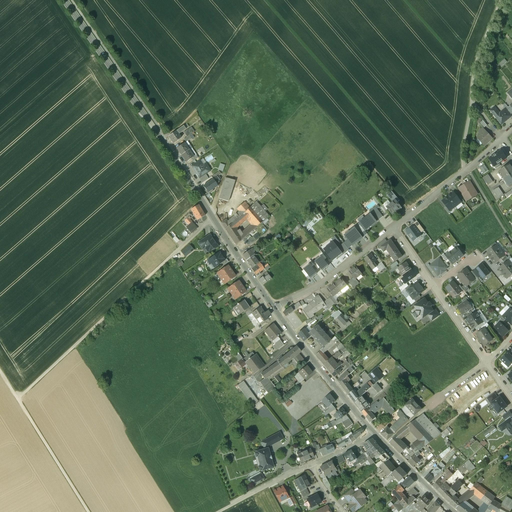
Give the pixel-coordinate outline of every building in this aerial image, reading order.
[(511,112),(508,107),(505,104),(503,106),(505,109),(510,115),(511,113),(511,112)] [(510,115),(505,109),(499,113),(494,107),(490,111),(501,124),(511,116),(510,115)] [(183,126),(168,137),(173,143),(181,138),(178,134),(185,129),(183,126)] [(191,127),(183,132),(187,137),(189,136),(194,132),(191,127)] [(492,138),(483,128),(478,132),(481,135),(477,138),(484,145),(489,140),(489,141),(492,138)] [(184,144),(176,148),(181,155),(188,150),(184,144)] [(188,150),(181,155),(186,162),(191,159),(193,157),(188,150)] [(493,157),(489,159),(492,164),(493,163),(495,166),(494,167),(499,163),(506,159),(501,151),(496,155),(496,154),(493,156),(493,157)] [(199,161),(192,166),(199,178),(210,171),(207,165),(204,167),(199,161)] [(511,167),(509,164),(498,172),(504,179),(511,173),(511,167)] [(485,165),(480,168),(483,174),(488,171),(485,165)] [(219,172),(211,177),(213,179),(216,184),(219,182),(220,179),(218,176),(221,174),(219,172)] [(493,182),(488,175),(483,178),(488,185),(493,182)] [(225,178),(218,199),(228,202),(235,181),(225,178)] [(213,179),(203,186),(207,193),(217,186),(216,184),(213,179)] [(460,189),(466,199),(476,194),(470,183),(460,189)] [(264,187),(256,194),(260,198),(267,191),(264,187)] [(499,187),(493,191),(498,198),(504,195),(499,187)] [(399,201),(390,190),(386,194),(392,202),(395,200),(397,203),(399,201)] [(457,198),(453,193),(448,197),(455,207),(461,203),(461,202),(457,198)] [(455,207),(448,197),(442,201),(446,206),(450,211),(455,207)] [(392,202),(390,204),(391,206),(388,208),(393,215),(399,210),(398,208),(400,207),(397,203),(395,200),(392,202)] [(244,202),(237,209),(239,212),(242,215),(244,213),(249,208),(244,202)] [(269,216),(256,202),(250,207),(263,222),(269,216)] [(198,205),(191,210),(193,214),(201,210),(198,205)] [(263,222),(250,207),(249,208),(244,213),(248,218),(253,224),(256,227),(263,222)] [(371,214),(377,222),(383,217),(376,207),(369,212),(371,214)] [(201,210),(193,214),(197,220),(205,216),(201,210)] [(239,212),(227,222),(232,229),(235,228),(235,227),(248,218),(244,213),(242,215),(239,212)] [(377,222),(371,214),(359,224),(360,225),(365,231),(377,222)] [(225,229),(227,233),(232,229),(227,222),(226,220),(221,223),(225,229)] [(417,221),(412,226),(414,225),(420,234),(424,231),(417,221)] [(189,231),(195,226),(192,222),(190,223),(188,225),(186,227),(189,231)] [(253,224),(245,231),(248,235),(256,227),(253,224)] [(365,231),(360,225),(355,229),(362,238),(367,234),(365,231)] [(413,242),(422,235),(420,234),(414,225),(412,226),(409,229),(408,228),(404,231),(413,242)] [(238,231),(235,227),(235,228),(232,229),(227,233),(229,236),(238,231)] [(352,246),(363,238),(362,238),(355,229),(355,228),(345,236),(348,240),(352,246)] [(242,232),(241,233),(239,230),(238,231),(229,236),(236,245),(248,235),(245,231),(243,233),(242,232)] [(252,234),(238,246),(243,252),(257,240),(252,234)] [(210,235),(198,243),(202,249),(206,246),(209,252),(208,252),(208,253),(217,247),(210,235)] [(331,239),(333,242),(343,254),(336,259),(337,260),(349,250),(348,249),(344,243),(341,245),(335,236),(331,239)] [(352,246),(348,240),(344,243),(348,249),(352,246)] [(379,249),(381,248),(380,247),(387,243),(384,240),(376,246),(379,249)] [(343,254),(333,242),(323,250),(333,261),(336,259),(343,254)] [(387,243),(380,247),(381,248),(383,252),(387,250),(386,249),(392,246),(389,242),(387,243)] [(392,246),(386,249),(387,250),(391,255),(398,251),(393,245),(392,246)] [(492,248),(486,253),(487,255),(490,259),(500,251),(496,245),(492,248)] [(194,250),(190,246),(182,252),(186,257),(194,250)] [(451,252),(458,260),(463,256),(460,252),(457,247),(451,252)] [(250,250),(242,255),(246,261),(253,256),(254,255),(252,252),(254,251),(252,249),(252,248),(250,250)] [(398,251),(391,255),(395,262),(402,257),(398,251)] [(500,251),(490,259),(493,263),(493,262),(495,264),(501,259),(505,256),(500,251)] [(458,260),(451,252),(445,256),(449,261),(452,265),(458,260)] [(224,261),(224,260),(223,259),(223,258),(220,255),(219,253),(208,261),(209,265),(212,263),(215,267),(220,264),(224,261)] [(371,254),(364,259),(370,266),(373,270),(376,267),(377,267),(376,266),(374,263),(376,261),(371,254)] [(445,256),(443,254),(441,256),(445,261),(447,263),(449,261),(445,256)] [(246,261),(251,269),(256,265),(258,263),(253,256),(246,261)] [(322,257),(315,262),(319,268),(322,271),(329,266),(324,260),(322,257)] [(443,263),(439,259),(435,262),(436,264),(431,268),(434,271),(438,276),(447,269),(446,268),(443,263)] [(262,260),(258,263),(256,265),(261,271),(264,269),(263,268),(263,267),(265,265),(262,260)] [(505,264),(498,268),(500,270),(499,270),(502,274),(511,266),(511,265),(508,261),(505,264)] [(377,267),(376,267),(380,272),(385,268),(382,262),(376,266),(377,267)] [(398,268),(403,275),(411,270),(406,263),(398,268)] [(482,264),(475,270),(480,276),(483,279),(489,274),(482,264)] [(261,271),(256,265),(251,269),(257,277),(260,274),(261,273),(260,272),(261,271)] [(317,274),(312,267),(310,265),(303,269),(304,270),(308,276),(311,279),(317,274)] [(398,268),(396,265),(392,268),(388,271),(390,274),(398,268)] [(228,266),(217,274),(221,279),(231,271),(228,266)] [(511,266),(502,274),(505,278),(506,278),(507,279),(511,275),(511,266)] [(356,267),(349,272),(354,278),(355,279),(361,274),(356,267)] [(469,273),(466,269),(458,276),(461,279),(460,281),(462,283),(463,283),(465,285),(466,286),(472,282),(470,281),(473,279),(474,280),(475,280),(469,273)] [(411,270),(403,275),(398,279),(403,286),(406,283),(416,277),(411,270)] [(478,278),(480,276),(475,270),(472,272),(477,278),(478,278)] [(231,271),(221,279),(224,284),(235,277),(231,271)] [(266,277),(264,274),(262,276),(262,277),(259,280),(263,285),(271,279),(269,276),(268,275),(266,277)] [(347,285),(341,279),(335,284),(340,290),(347,285)] [(238,282),(228,289),(231,294),(242,287),(238,282)] [(453,282),(446,288),(454,298),(456,296),(456,297),(458,297),(459,296),(459,294),(461,292),(457,287),(453,282)] [(408,286),(406,283),(403,286),(399,288),(401,292),(405,289),(408,286)] [(417,283),(414,285),(414,286),(412,287),(407,291),(408,291),(409,292),(408,293),(410,295),(422,286),(420,284),(419,285),(417,283)] [(335,284),(327,290),(332,296),(333,297),(334,297),(341,291),(340,290),(335,284)] [(422,286),(410,295),(411,297),(413,296),(414,298),(413,299),(419,295),(418,295),(420,293),(424,291),(422,289),(423,288),(422,286)] [(242,287),(231,294),(235,299),(246,292),(242,287)] [(333,297),(332,296),(330,298),(335,305),(338,303),(334,297),(333,297)] [(319,297),(303,309),(310,319),(314,316),(313,314),(325,305),(324,303),(319,297)] [(427,304),(424,299),(415,306),(418,311),(416,312),(419,315),(420,314),(423,318),(427,315),(433,311),(430,308),(432,307),(429,303),(427,304)] [(244,300),(237,305),(237,304),(236,305),(232,308),(238,315),(249,307),(244,300)] [(334,306),(328,300),(324,303),(325,305),(329,310),(334,306)] [(463,303),(458,307),(463,315),(467,311),(472,308),(471,308),(467,301),(463,303)] [(297,304),(288,309),(282,313),(285,317),(299,307),(297,304)] [(256,310),(252,313),(256,319),(264,313),(260,307),(256,310)] [(338,310),(331,316),(334,320),(337,318),(342,314),(338,310)] [(433,311),(427,315),(432,321),(439,316),(435,310),(433,311)] [(256,319),(255,319),(259,324),(259,325),(264,321),(268,319),(266,317),(270,315),(267,311),(264,313),(256,319)] [(468,318),(466,320),(469,324),(480,317),(477,312),(473,315),(468,318)] [(511,324),(511,318),(506,312),(502,316),(506,320),(511,325),(511,324)] [(349,321),(342,314),(337,318),(345,325),(349,321)] [(480,317),(470,324),(473,329),(475,328),(481,324),(483,322),(480,317)] [(503,322),(500,319),(498,321),(499,322),(505,327),(507,325),(503,322)] [(259,324),(254,328),(256,330),(266,324),(264,321),(259,325),(259,324)] [(316,326),(312,321),(307,325),(311,330),(316,326)] [(505,327),(499,322),(494,328),(498,331),(497,332),(499,333),(498,333),(502,337),(508,331),(505,327)] [(281,333),(273,323),(264,331),(266,330),(270,335),(268,337),(272,341),(281,333)] [(324,331),(319,325),(307,334),(309,336),(310,336),(311,335),(315,339),(324,331)] [(492,340),(484,329),(477,334),(484,345),(492,340)] [(306,333),(305,333),(302,330),(298,334),(303,341),(309,336),(307,334),(306,333)] [(324,331),(315,339),(323,348),(333,340),(324,331)] [(323,348),(321,351),(323,354),(338,340),(335,337),(333,340),(323,348)] [(279,340),(272,345),(276,351),(283,345),(279,340)] [(296,346),(283,357),(282,356),(278,358),(280,360),(277,362),(281,367),(282,366),(287,362),(293,358),(295,357),(298,353),(301,352),(296,346)] [(323,354),(321,351),(316,355),(324,365),(329,360),(323,354)] [(252,352),(248,355),(247,353),(245,355),(246,356),(243,359),(246,364),(254,374),(263,367),(252,352)] [(298,353),(295,357),(300,363),(304,360),(298,353)] [(511,357),(507,353),(501,360),(508,367),(511,363),(511,357)] [(241,368),(246,364),(243,359),(239,354),(235,357),(237,360),(237,362),(241,368)] [(329,360),(324,365),(327,368),(334,361),(333,360),(335,359),(336,358),(334,355),(329,360)] [(277,362),(260,374),(264,379),(267,377),(281,367),(277,362)] [(336,364),(329,370),(332,374),(339,367),(341,366),(342,365),(340,362),(337,365),(336,364)] [(306,366),(298,372),(304,379),(312,373),(306,366)] [(339,367),(332,374),(335,378),(341,372),(340,371),(343,368),(341,366),(339,367)] [(376,368),(368,375),(372,380),(370,382),(373,386),(376,384),(384,377),(376,368)] [(347,371),(337,380),(340,384),(347,377),(350,374),(348,372),(347,371)] [(347,377),(351,380),(355,376),(357,373),(354,371),(351,373),(350,374),(347,377)] [(302,380),(304,379),(298,372),(293,376),(298,382),(295,384),(296,385),(302,380)] [(264,379),(259,382),(268,393),(275,388),(267,377),(264,379)] [(347,377),(340,384),(346,392),(351,388),(347,383),(351,380),(347,377)] [(243,381),(237,385),(252,406),(258,402),(243,381)] [(353,391),(348,395),(354,403),(361,397),(362,396),(368,391),(370,388),(371,389),(373,386),(370,382),(357,393),(355,390),(360,385),(357,382),(351,388),(353,391)] [(370,388),(368,391),(373,398),(382,390),(376,384),(373,386),(371,389),(370,388)] [(384,393),(378,398),(381,401),(384,399),(384,398),(386,396),(384,393)] [(487,399),(491,404),(498,399),(494,393),(487,399)] [(329,394),(322,400),(328,407),(335,401),(329,394)] [(362,396),(361,397),(354,403),(362,412),(367,408),(369,406),(362,396)] [(491,404),(498,414),(507,407),(500,397),(498,399),(491,404)] [(375,400),(370,405),(371,407),(377,402),(378,403),(381,401),(378,398),(375,400)] [(395,411),(384,399),(381,401),(378,403),(381,407),(385,411),(389,416),(395,411)] [(421,410),(412,400),(406,406),(414,415),(421,410)] [(485,401),(474,407),(477,411),(488,405),(485,401)] [(377,402),(371,407),(372,408),(369,411),(371,413),(373,415),(381,407),(378,403),(377,402)] [(367,408),(362,412),(366,417),(371,413),(369,411),(372,408),(371,407),(370,405),(369,406),(367,408)] [(400,410),(391,419),(393,421),(394,420),(397,423),(394,426),(398,430),(405,423),(414,415),(406,406),(400,410)] [(334,410),(331,407),(323,413),(325,416),(334,410)] [(342,408),(336,413),(333,415),(336,418),(337,417),(338,418),(339,417),(340,417),(341,419),(346,415),(347,414),(342,408)] [(389,417),(391,419),(400,410),(398,408),(395,411),(389,416),(389,417)] [(373,415),(368,420),(374,426),(377,423),(376,421),(378,419),(381,423),(389,417),(389,416),(385,411),(376,418),(373,415)] [(511,415),(509,411),(502,416),(505,421),(510,418),(511,416),(511,415)] [(433,425),(423,414),(415,420),(433,440),(441,434),(441,433),(437,429),(433,425)] [(505,421),(499,426),(500,426),(499,426),(499,428),(500,429),(501,430),(502,429),(502,430),(506,427),(508,430),(507,430),(511,435),(511,434),(511,421),(511,422),(511,421),(511,420),(510,418),(505,421)] [(349,419),(342,422),(346,429),(352,424),(349,419)] [(433,440),(415,420),(407,426),(411,430),(420,440),(425,446),(426,446),(433,440)] [(390,430),(387,428),(381,434),(387,440),(398,430),(394,426),(394,425),(391,428),(390,430)] [(407,426),(395,436),(398,439),(400,437),(401,438),(411,430),(407,426)] [(494,426),(483,434),(485,436),(495,429),(494,426)] [(362,429),(352,435),(356,440),(361,434),(363,430),(362,429)] [(447,429),(441,433),(441,434),(445,437),(450,433),(447,429)] [(279,433),(261,442),(264,448),(265,448),(265,449),(267,449),(267,447),(282,439),(279,433)] [(352,434),(345,437),(346,439),(349,438),(351,442),(354,441),(356,440),(352,435),(352,434)] [(398,439),(395,436),(389,442),(400,453),(407,447),(401,442),(402,441),(400,439),(399,440),(398,439)] [(346,439),(340,443),(337,445),(339,448),(351,442),(349,438),(346,439)] [(378,445),(372,439),(367,442),(371,448),(372,449),(378,445)] [(465,447),(469,449),(475,441),(472,439),(465,447)] [(420,440),(411,447),(416,454),(418,452),(421,450),(425,446),(420,440)] [(317,450),(318,451),(319,453),(320,452),(322,456),(334,450),(333,447),(331,445),(317,450)] [(372,449),(369,451),(372,454),(373,453),(381,448),(378,445),(372,449)] [(409,449),(408,449),(407,447),(400,453),(408,461),(416,454),(411,447),(409,449)] [(386,454),(381,448),(373,453),(376,456),(379,460),(386,454)] [(265,449),(257,452),(258,452),(259,455),(258,456),(261,466),(262,466),(263,470),(262,470),(273,467),(271,463),(272,463),(269,453),(267,449),(265,449)] [(310,449),(301,453),(300,452),(297,453),(301,462),(313,457),(312,454),(313,454),(312,451),(311,451),(310,449)] [(352,450),(344,454),(346,459),(350,457),(352,462),(357,459),(352,450)] [(423,452),(421,450),(418,452),(416,454),(408,461),(413,467),(421,459),(418,456),(423,452)] [(364,455),(357,459),(358,461),(359,463),(363,460),(366,458),(369,456),(372,454),(369,451),(368,452),(364,455)] [(386,454),(379,460),(381,461),(383,464),(387,461),(390,458),(386,454)] [(342,456),(335,459),(337,464),(344,461),(342,456)] [(371,464),(366,458),(363,460),(365,462),(368,466),(371,464)] [(356,469),(365,462),(363,460),(359,463),(354,466),(356,469)] [(475,468),(468,460),(466,463),(472,470),(475,468)] [(331,461),(327,464),(330,471),(333,469),(336,468),(331,461)] [(395,471),(387,461),(383,464),(379,468),(382,471),(383,470),(388,476),(390,475),(392,474),(395,471)] [(472,470),(466,463),(464,464),(467,469),(470,472),(472,470)] [(327,464),(326,464),(320,468),(322,472),(322,473),(322,474),(323,474),(324,477),(325,476),(331,473),(330,471),(327,464)] [(467,469),(464,464),(453,475),(449,479),(448,479),(452,483),(453,482),(455,484),(458,481),(458,480),(460,482),(464,477),(462,474),(467,469)] [(407,475),(400,467),(395,471),(392,474),(399,481),(403,478),(407,475)] [(437,467),(431,475),(434,478),(441,471),(437,467)] [(453,475),(447,469),(444,473),(449,479),(453,475)] [(330,486),(325,476),(324,477),(323,474),(322,474),(322,473),(319,475),(320,478),(323,483),(327,488),(330,486)] [(429,473),(425,479),(429,483),(434,478),(431,475),(429,473)] [(260,474),(251,479),(253,483),(263,478),(260,474)] [(304,475),(294,480),(296,485),(298,484),(302,491),(306,489),(307,488),(307,487),(310,486),(306,480),(306,479),(304,475)] [(388,476),(381,483),(384,487),(390,481),(393,478),(390,475),(388,476)] [(414,482),(409,477),(406,480),(400,486),(402,488),(405,485),(406,486),(408,484),(410,486),(414,482)] [(443,484),(439,480),(432,486),(437,490),(443,484)] [(455,484),(451,488),(456,493),(457,493),(459,490),(457,489),(462,484),(460,482),(458,480),(458,481),(455,484)] [(450,488),(445,483),(444,484),(443,484),(437,490),(442,496),(446,492),(452,498),(456,493),(451,488),(450,488)] [(479,490),(474,486),(470,490),(474,494),(475,495),(479,490)] [(282,487),(274,492),(279,501),(288,497),(282,487)] [(401,492),(397,488),(393,492),(399,500),(401,502),(401,501),(405,498),(404,496),(401,492)] [(302,491),(300,492),(303,497),(309,494),(306,489),(302,491)] [(352,489),(344,495),(348,500),(355,494),(352,489)] [(413,489),(409,493),(412,497),(413,496),(414,497),(418,493),(413,489)] [(458,500),(456,502),(459,506),(460,506),(463,503),(474,494),(470,490),(470,491),(458,500)] [(485,494),(479,490),(475,495),(481,499),(485,494)] [(355,494),(348,500),(352,504),(349,507),(352,511),(356,510),(357,510),(364,504),(361,500),(365,497),(360,491),(355,494)] [(485,502),(489,506),(493,501),(495,498),(487,491),(485,494),(481,499),(485,502)] [(452,498),(446,492),(442,496),(456,508),(459,506),(456,502),(458,500),(456,497),(458,495),(457,493),(456,493),(452,498)] [(317,495),(307,500),(311,507),(311,508),(317,504),(321,503),(317,495)] [(416,504),(415,506),(421,511),(431,502),(424,496),(416,504)] [(295,503),(292,497),(287,500),(290,506),(295,503)] [(408,501),(405,498),(401,501),(407,507),(413,502),(415,499),(412,497),(408,501)] [(511,506),(511,500),(507,497),(502,506),(510,510),(511,506)] [(502,506),(493,501),(489,506),(488,508),(493,511),(509,511),(510,510),(502,506)] [(407,507),(407,508),(402,511),(403,511),(408,511),(415,506),(416,504),(413,502),(407,507)] [(435,503),(428,511),(434,511),(439,506),(435,503)] [(466,506),(463,503),(460,506),(459,506),(456,508),(460,511),(471,511),(473,511),(471,510),(466,506)]
